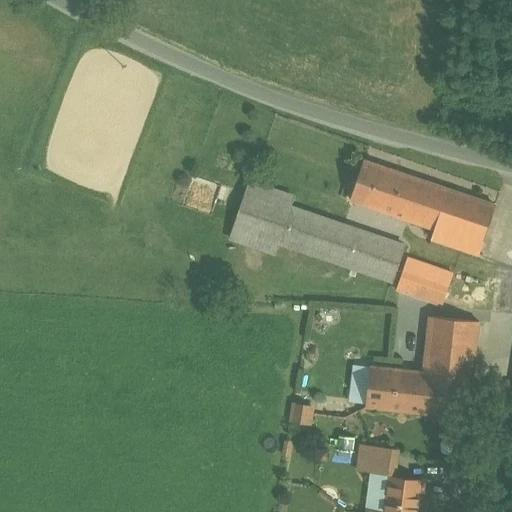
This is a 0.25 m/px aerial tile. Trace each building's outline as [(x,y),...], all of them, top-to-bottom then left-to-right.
[(509,207),(370,159),(351,213),(490,261),(509,207)] [(394,284),(409,246),(252,185),(233,239),(394,284)] [(457,272),(413,259),(401,296),(443,307),(457,272)] [(366,329),(363,361),(414,366),(417,333),(366,329)] [(475,433),(486,339),(441,333),(435,387),(382,380),(377,421),(475,433)] [(321,406),(298,401),(293,421),(316,427),(321,406)] [(427,511),(430,493),(388,489),(385,511),(427,511)]
